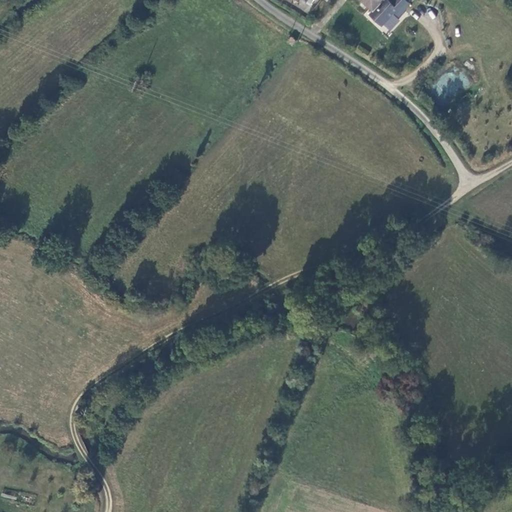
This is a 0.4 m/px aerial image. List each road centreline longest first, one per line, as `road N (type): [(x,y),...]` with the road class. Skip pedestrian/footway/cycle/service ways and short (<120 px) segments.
road 1 (track): [(106,511),(105,482),(76,441),(81,396),(286,278),(385,248),(511,164)]
road 2 (unclassified): [(470,185),(416,110),(263,0)]
